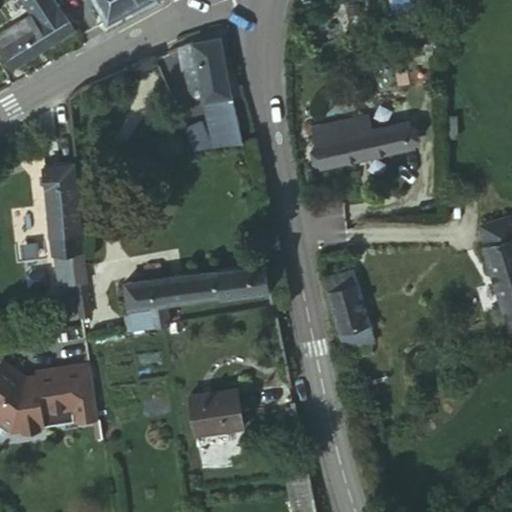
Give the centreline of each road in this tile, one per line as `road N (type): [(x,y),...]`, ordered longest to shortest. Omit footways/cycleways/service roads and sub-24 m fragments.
road 1 (secondary): [(265,0),(258,64),(313,352),(354,511)]
road 2 (residential): [(0,111),(205,5)]
